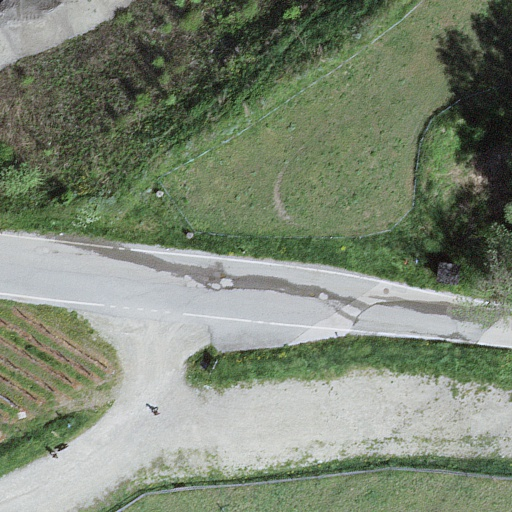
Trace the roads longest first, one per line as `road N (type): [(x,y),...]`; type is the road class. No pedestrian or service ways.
road 1 (unclassified): [(0,268),(511,329)]
road 2 (track): [(240,292),(108,435),(0,490)]
